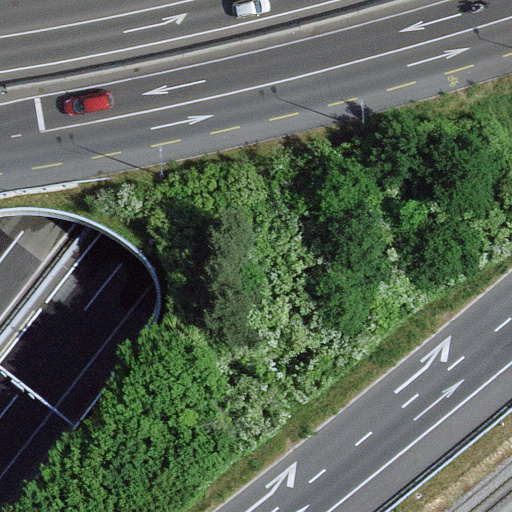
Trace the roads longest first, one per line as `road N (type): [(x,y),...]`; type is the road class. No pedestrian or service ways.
road 1 (motorway): [(0,416),(329,0)]
road 2 (primary): [(0,140),(344,66),(511,16)]
road 3 (motorway): [(203,0),(0,260)]
road 4 (motorway): [(281,511),(511,317)]
road 5 (primary): [(194,0),(0,36)]
